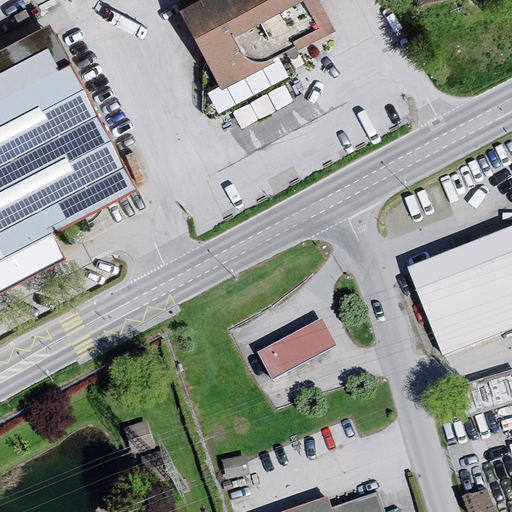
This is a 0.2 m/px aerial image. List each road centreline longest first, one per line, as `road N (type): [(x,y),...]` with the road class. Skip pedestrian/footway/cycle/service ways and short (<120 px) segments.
road 1 (tertiary): [(0,378),(338,196)]
road 2 (unclassified): [(338,196),(443,511)]
road 3 (tertiary): [(338,196),(511,105)]
road 4 (unknown): [(426,455),(255,511)]
